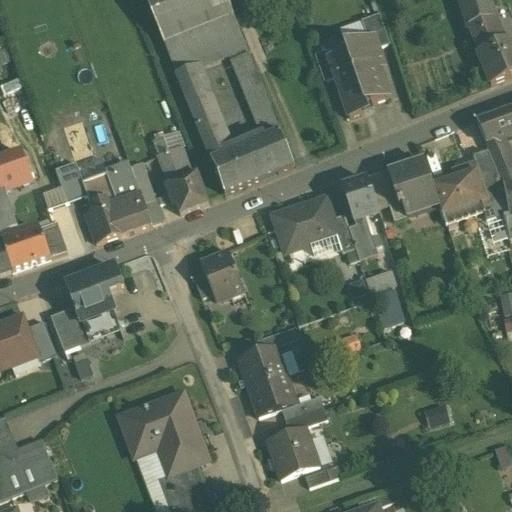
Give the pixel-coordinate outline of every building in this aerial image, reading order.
[(226,0),(146,0),(164,45),(233,18),(226,0)] [(459,0),(469,28),(492,21),(486,0),(459,0)] [(380,17),(362,23),(368,43),(375,41),(379,51),(390,47),(380,17)] [(265,95),(233,18),(164,45),(211,163),(230,155),(204,91),(210,88),(202,69),(229,58),(247,102),(265,95)] [(492,21),(469,28),(479,53),(502,44),(492,21)] [(479,53),(477,54),(491,87),(511,78),(511,39),(502,44),(479,53)] [(368,43),(361,46),(360,44),(346,49),(348,55),(330,61),(329,61),(335,80),(350,121),(365,116),(363,111),(389,101),(380,73),(385,71),(379,51),(375,41),(368,43)] [(328,54),(315,58),(324,84),(335,80),(329,61),(330,61),(328,54)] [(265,95),(247,102),(260,134),(261,133),(277,127),(265,95)] [(511,113),(511,111),(477,123),(494,162),(508,157),(501,141),(503,140),(502,139),(511,135),(511,113)] [(280,134),(277,127),(261,133),(264,141),(280,134)] [(455,132),(434,139),(436,147),(457,140),(455,132)] [(294,169),(280,134),(264,141),(278,176),(294,169)] [(278,176),(264,141),(249,147),(262,182),(278,176)] [(230,155),(211,163),(225,197),(262,182),(249,147),(230,155)] [(183,151),(159,160),(169,187),(197,176),(192,162),(187,163),(183,151)] [(22,154),(0,161),(0,193),(5,192),(32,183),(22,154)] [(504,192),(488,154),(473,159),(476,167),(489,207),(496,205),(506,201),(504,192)] [(511,167),(508,157),(494,162),(504,187),(511,186),(511,167)] [(425,162),(408,168),(409,170),(389,177),(390,183),(398,206),(390,209),(395,225),(440,210),(433,186),(425,162)] [(142,166),(130,170),(134,182),(135,185),(142,202),(153,198),(142,166)] [(476,167),(462,171),(463,176),(433,186),(440,210),(444,222),(489,207),(476,167)] [(130,168),(82,187),(87,200),(134,182),(130,170),(130,168)] [(197,176),(169,187),(172,197),(167,198),(170,205),(175,203),(180,217),(209,206),(198,176),(197,176)] [(368,181),(343,189),(354,223),(379,215),(378,213),(370,189),(368,181)] [(390,183),(370,189),(378,213),(390,209),(398,206),(390,183)] [(59,184),(39,191),(47,213),(67,206),(59,184)] [(135,185),(126,188),(135,213),(144,208),(142,202),(135,185)] [(5,192),(0,193),(0,238),(2,245),(18,240),(3,199),(7,198),(5,192)] [(506,201),(496,205),(497,209),(503,212),(508,211),(506,201)] [(326,202),(274,219),(286,256),(337,239),(338,239),(333,222),(326,202)] [(158,203),(144,208),(152,228),(165,223),(158,203)] [(144,208),(135,213),(115,220),(111,209),(87,218),(97,247),(152,228),(144,208)] [(511,216),(509,217),(503,217),(508,241),(511,240),(511,216)] [(344,218),(333,222),(338,239),(337,239),(342,257),(347,256),(356,253),(349,231),(344,218)] [(18,240),(2,245),(4,249),(12,274),(13,274),(67,256),(57,226),(18,240)] [(365,226),(349,231),(356,253),(359,264),(376,259),(365,226)] [(4,249),(0,250),(0,278),(12,274),(4,249)] [(356,253),(347,256),(350,267),(359,264),(356,253)] [(228,254),(200,265),(204,276),(213,298),(216,304),(227,300),(232,302),(245,297),(228,254)] [(114,269),(68,287),(77,311),(83,328),(89,343),(120,331),(107,296),(122,291),(114,269)] [(392,275),(366,283),(370,297),(397,289),(392,275)] [(213,298),(204,276),(193,280),(202,302),(213,298)] [(511,295),(501,297),(503,316),(511,315),(511,295)] [(77,311),(51,321),(63,352),(89,343),(83,328),(77,311)] [(23,321),(0,329),(0,372),(36,358),(38,358),(28,332),(23,321)] [(57,359),(44,325),(28,332),(38,358),(36,358),(39,366),(57,359)] [(295,331),(258,344),(261,356),(276,351),(277,351),(299,343),(295,331)] [(261,356),(238,364),(249,393),(287,380),(277,351),(276,351),(261,356)] [(77,380),(90,377),(86,359),(73,362),(77,380)] [(287,380),(249,393),(259,422),(282,414),(297,408),(287,380)] [(184,398),(120,422),(133,457),(157,447),(170,480),(198,469),(209,465),(184,398)] [(297,408),(282,414),(286,425),(323,412),(319,401),(297,408)] [(323,412),(286,425),(290,437),(306,432),(328,424),(323,412)] [(5,422),(0,423),(0,442),(11,438),(5,422)] [(290,437),(267,445),(281,484),(320,470),(306,432),(290,437)] [(11,438),(0,442),(0,467),(44,449),(42,444),(18,454),(11,438)] [(44,449),(0,467),(0,506),(58,483),(44,449)] [(309,490),(340,479),(336,467),(305,479),(309,490)] [(170,480),(159,484),(169,511),(208,511),(213,510),(198,469),(170,480)]
